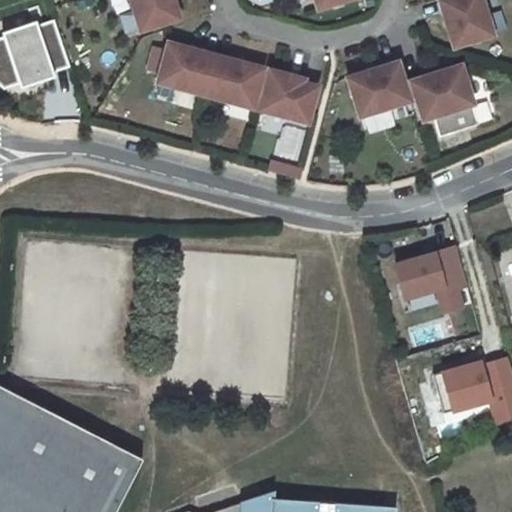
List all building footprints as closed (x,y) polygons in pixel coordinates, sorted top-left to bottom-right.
[(127,0),(137,31),(175,19),(169,0),(127,0)] [(485,0),(449,0),(452,10),(447,11),(458,45),(496,33),(485,0)] [(50,19),(0,35),(0,93),(67,72),(50,19)] [(202,56),(166,46),(155,84),(203,98),(212,64),(201,61),(202,56)] [(225,67),(212,64),(203,98),(252,111),(262,72),(226,62),(225,67)] [(412,106),(399,68),(350,84),(362,122),(412,106)] [(460,69),(410,86),(423,124),(472,107),(460,69)] [(302,83),(268,74),(258,112),(306,126),(315,92),(301,88),(302,83)] [(297,182),(302,169),(268,157),(264,170),(297,182)] [(413,318),(465,306),(452,247),(385,262),(395,304),(410,301),(413,318)] [(511,382),(506,355),(432,371),(442,416),(486,406),(489,423),(511,418),(511,382)] [(113,511),(142,457),(0,384),(0,511),(113,511)] [(437,448),(430,422),(420,425),(427,451),(437,448)] [(398,511),(399,507),(276,498),(277,490),(197,511),(398,511)]
